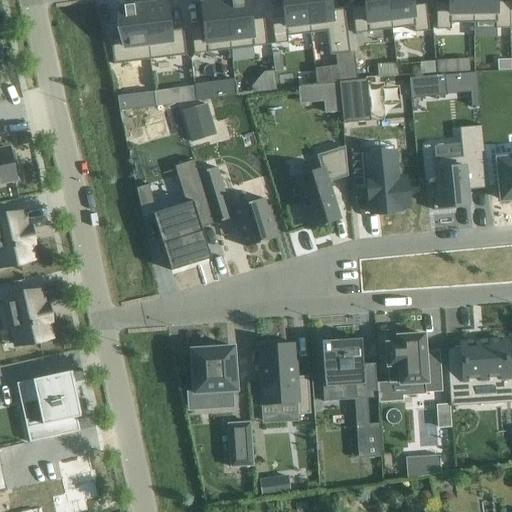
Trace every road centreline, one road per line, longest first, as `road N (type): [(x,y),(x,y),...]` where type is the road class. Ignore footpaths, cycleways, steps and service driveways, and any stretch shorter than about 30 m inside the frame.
road 1 (residential): [(31,0),(104,320)]
road 2 (residential): [(264,297),(376,246),(511,234)]
road 3 (residential): [(511,288),(371,302),(264,297)]
road 4 (residential): [(104,320),(145,511)]
road 5 (residential): [(104,320),(264,297)]
